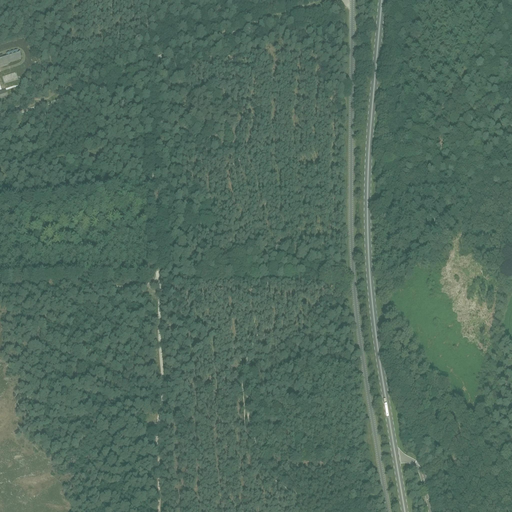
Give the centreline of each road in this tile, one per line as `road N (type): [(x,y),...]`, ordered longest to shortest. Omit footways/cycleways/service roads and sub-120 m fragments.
road 1 (unknown): [(153,0),(157,45),(198,32),(222,61),(225,152),(256,214),(267,279),(247,355),(250,426),(264,462),(296,491),(303,511)]
road 2 (tertiary): [(388,511),(355,297),(352,0)]
road 3 (primary): [(397,455),(368,288),(369,131),(383,0)]
road 4 (unclassified): [(226,34),(0,118)]
road 5 (track): [(150,60),(158,280)]
road 6 (track): [(511,271),(479,405),(511,454)]
road 7 (track): [(153,142),(0,163)]
road 8 (unclassified): [(226,34),(343,0)]
